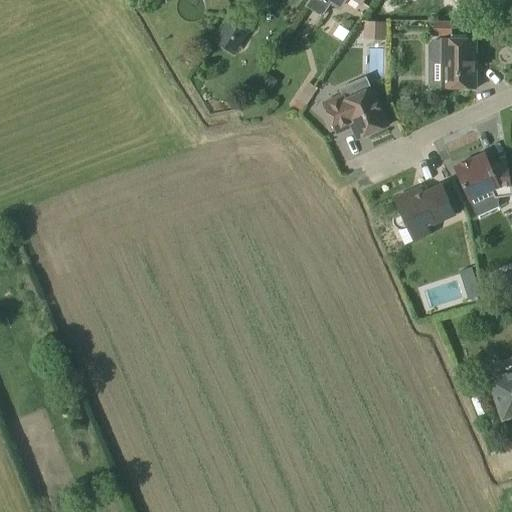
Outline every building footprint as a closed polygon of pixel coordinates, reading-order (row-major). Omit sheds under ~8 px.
[(309,0),(306,7),(319,15),(323,14),(331,3),(340,8),(344,0),(356,0),(361,3),(363,0),(309,0)] [(241,26),(228,18),(213,42),(226,50),(241,26)] [(364,34),(385,35),(385,23),(364,22),(364,34)] [(433,24),(433,37),(453,36),(453,23),(433,24)] [(441,39),(441,40),(433,40),(428,45),(428,58),(433,63),(441,63),(441,88),(476,89),(476,39),(441,39)] [(387,126),(368,83),(366,79),(364,77),(343,87),(342,89),(344,94),(323,104),(336,133),(352,127),(357,139),(387,126)] [(489,164),(485,155),(484,153),(454,167),(469,200),(491,190),(494,198),(511,195),(511,194),(507,161),(489,164)] [(400,212),(397,213),(393,216),(392,221),(393,226),(397,229),(398,229),(400,230),(402,230),(404,229),(416,224),(426,228),(454,215),(441,185),(415,198),(412,190),(394,198),(400,212)] [(471,266),(458,270),(463,285),(476,281),(471,266)] [(511,279),(497,286),(502,298),(511,293),(511,279)] [(511,372),(489,380),(491,388),(502,420),(511,416),(511,372)]
